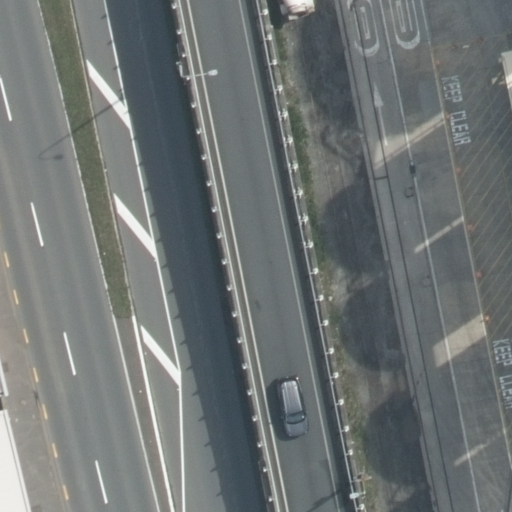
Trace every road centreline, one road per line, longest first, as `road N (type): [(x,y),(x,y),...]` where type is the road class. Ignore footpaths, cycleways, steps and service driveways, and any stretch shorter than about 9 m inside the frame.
road 1 (motorway): [(212,0),(312,511)]
road 2 (primary): [(131,0),(231,511)]
road 3 (primary): [(107,511),(0,74)]
